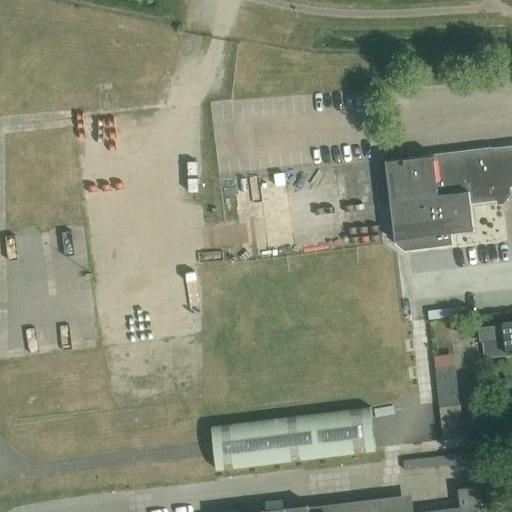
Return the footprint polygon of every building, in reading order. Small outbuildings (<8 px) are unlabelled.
[(511,145),(387,161),(397,244),(405,251),(453,245),(451,233),(474,231),(470,205),(500,201),(502,199),(504,201),(509,195),(507,193),(508,191),(506,190),(507,189),(511,188),(511,145)] [(511,354),(511,321),(503,323),(503,326),(478,329),(480,342),(504,339),(506,355),(511,354)] [(465,446),(460,405),(439,408),(443,448),(465,446)] [(376,451),(371,408),(212,427),(217,470),(376,451)] [(481,511),(479,487),(458,489),(460,509),(432,511),(381,511),(380,500),(281,511),(481,511)]
